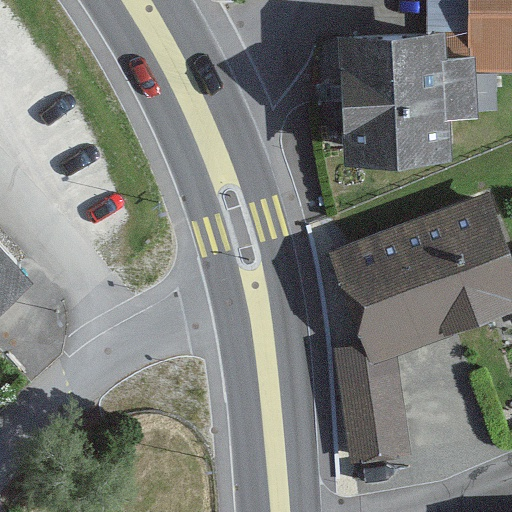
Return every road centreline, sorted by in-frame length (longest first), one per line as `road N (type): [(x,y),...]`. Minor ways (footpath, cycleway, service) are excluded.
road 1 (residential): [(260,301),(130,348),(0,450)]
road 2 (secondary): [(260,301),(279,511)]
road 3 (secondary): [(193,104),(260,301)]
road 4 (residential): [(193,104),(272,39),(301,0)]
road 5 (residential): [(379,511),(511,470)]
